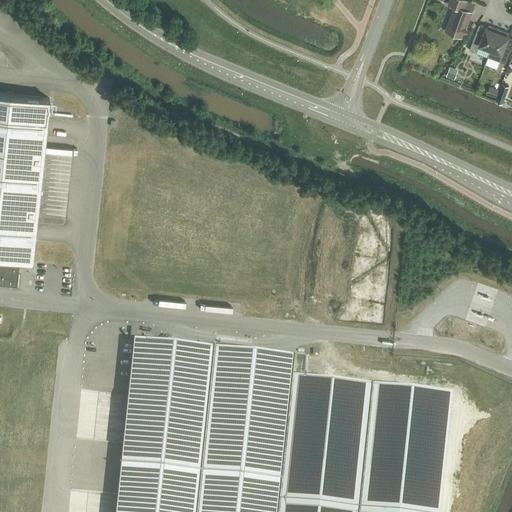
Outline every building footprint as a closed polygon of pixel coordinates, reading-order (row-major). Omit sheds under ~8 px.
[(467,1),(463,0),(450,0),(449,5),(455,7),(447,31),(462,36),(463,33),(467,31),(465,27),(471,12),(464,10),(467,1)] [(480,45),(491,50),(498,32),(486,28),(483,37),(475,34),(469,50),(477,53),(480,45)] [(488,57),(499,62),(506,64),(511,48),(506,46),(509,36),(498,32),(491,50),(488,57)] [(451,61),(449,54),(441,56),(443,64),(451,61)] [(456,72),(448,70),(446,76),(453,78),(456,72)] [(498,91),(489,87),(486,94),(495,97),(498,91)] [(0,261),(19,264),(20,260),(33,261),(50,99),(0,93),(0,261)] [(19,264),(0,261),(0,284),(16,287),(19,264)] [(115,511),(276,511),(292,361),(133,344),(115,511)]
